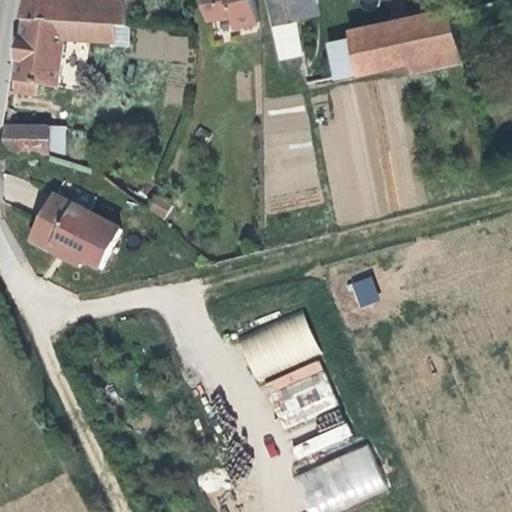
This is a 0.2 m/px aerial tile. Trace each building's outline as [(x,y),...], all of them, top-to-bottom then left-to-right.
[(20,0),(18,19),(81,24),(93,25),(95,0),(20,0)] [(252,21),(247,0),(196,0),(200,18),(223,13),(226,26),(252,21)] [(303,13),(300,0),(263,0),(268,21),(303,13)] [(310,0),(300,0),(303,13),(312,11),(310,0)] [(320,43),(327,76),(351,71),(402,68),(403,71),(454,60),(441,6),(341,29),(343,37),(320,43)] [(298,49),(291,16),(268,21),(275,54),(298,49)] [(81,24),(18,19),(7,87),(34,92),(36,83),(53,86),(62,37),(79,38),(81,24)] [(122,27),(81,24),(79,38),(121,41),(122,27)] [(136,61),(187,59),(187,31),(135,33),(136,61)] [(44,128),(2,124),(0,134),(0,153),(42,156),(55,159),(56,145),(43,142),(44,128)] [(125,227),(58,194),(39,235),(42,242),(53,248),(61,244),(106,267),(125,227)] [(166,203),(148,195),(142,206),(160,215),(166,203)] [(85,256),(61,244),(53,248),(82,262),(85,256)] [(352,281),(357,305),(378,302),(373,277),(352,281)] [(301,311),(237,341),(256,382),(320,353),(301,311)] [(275,407),(285,429),(302,420),(292,399),(275,407)] [(309,511),(336,511),(387,490),(367,444),(294,476),(309,511)]
